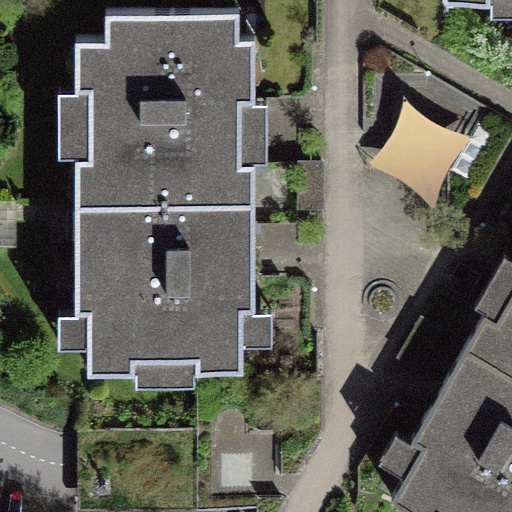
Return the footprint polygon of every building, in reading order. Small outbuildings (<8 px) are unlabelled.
[(75,152),(76,197),(255,197),(255,34),(239,34),(239,7),(106,7),(105,34),(76,34),(75,84),(89,84),(89,152),(75,152)] [(472,118),(413,87),(373,164),(432,195),(472,118)] [(323,160),(298,160),(297,207),(323,207),(323,160)] [(88,306),(88,367),(134,367),(134,353),(196,353),(196,367),(243,367),(243,305),(255,305),(255,197),(76,197),(76,306),(88,306)] [(511,261),(465,342),(511,369),(511,261)] [(441,327),(420,314),(395,355),(417,368),(441,327)] [(422,442),(391,495),(420,511),(434,511),(438,506),(448,511),(511,511),(511,369),(465,342),(411,436),(422,442)] [(280,427),(76,429),(77,506),(281,504),(280,427)]
